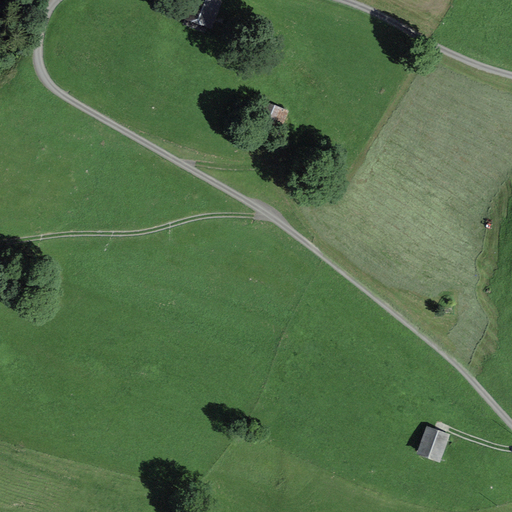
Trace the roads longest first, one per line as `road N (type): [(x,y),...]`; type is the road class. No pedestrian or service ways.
road 1 (track): [(56,0),(39,17),(35,49),(46,82),(284,226),(457,364),(511,423)]
road 2 (track): [(0,243),(149,234),(215,216),(269,217)]
road 3 (track): [(511,75),(343,0)]
